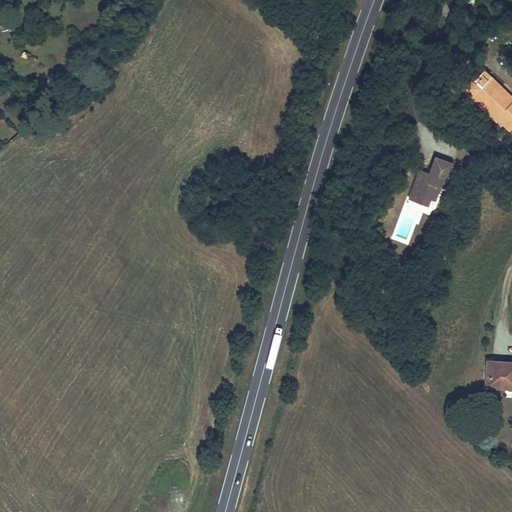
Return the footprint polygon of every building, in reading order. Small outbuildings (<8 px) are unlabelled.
[(506,130),(511,124),(511,100),(509,104),(486,80),(490,76),(481,67),(469,78),(472,81),(466,88),(484,106),(480,110),(495,125),(498,122),(506,130)] [(486,80),(509,104),(511,100),(511,97),(490,76),(486,80)] [(458,88),(480,110),(484,106),(466,88),(472,81),(469,78),(458,88)] [(417,172),(411,189),(419,192),(415,201),(427,206),(430,198),(433,200),(438,185),(442,186),(450,163),(433,157),(428,171),(427,176),(417,172)] [(419,192),(411,189),(407,199),(415,201),(419,192)] [(511,363),(485,361),(483,386),(505,387),(505,383),(511,382),(511,363)]
